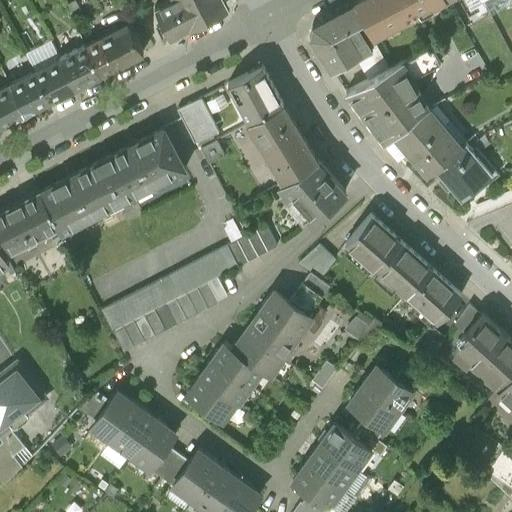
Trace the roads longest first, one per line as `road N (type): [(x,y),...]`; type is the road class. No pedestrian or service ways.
road 1 (residential): [(375,181),(163,363),(156,382),(165,403),(291,496)]
road 2 (residential): [(269,19),(0,156)]
road 3 (residential): [(269,19),(375,181)]
road 4 (residential): [(375,181),(511,303)]
